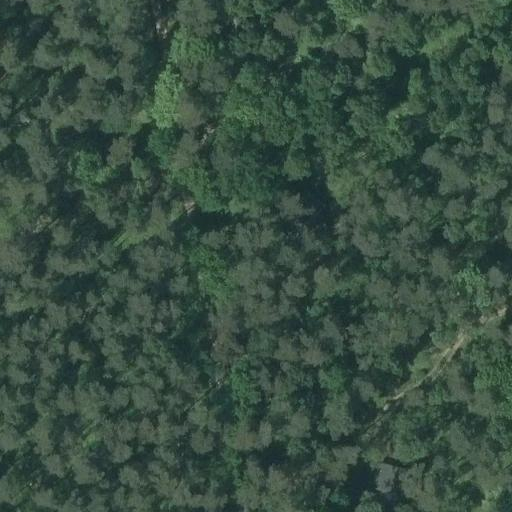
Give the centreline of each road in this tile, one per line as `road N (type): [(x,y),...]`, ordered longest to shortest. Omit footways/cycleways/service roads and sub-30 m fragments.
road 1 (track): [(0,231),(173,176)]
road 2 (track): [(511,335),(482,352),(406,440)]
